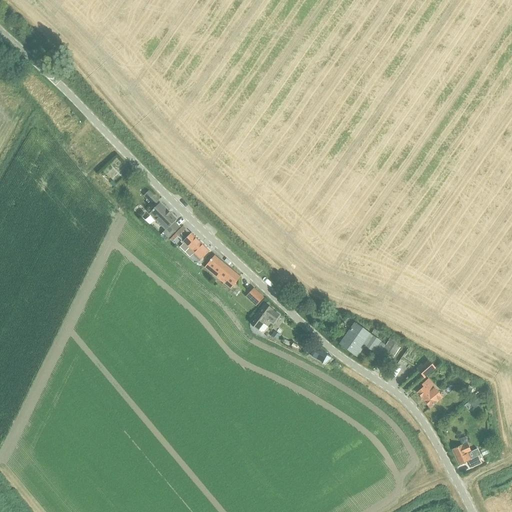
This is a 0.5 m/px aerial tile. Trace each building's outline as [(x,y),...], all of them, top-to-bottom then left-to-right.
[(84,139),(97,153),(95,154),(101,161),(110,153),(93,135),(90,137),(88,135),(84,139)] [(126,169),(118,158),(101,170),(109,181),(126,169)] [(118,185),(124,190),(131,183),(126,178),(118,185)] [(149,190),(144,195),(148,199),(153,204),(157,200),(152,195),(153,194),(149,190)] [(156,206),(149,214),(165,230),(163,232),(161,235),(167,240),(169,238),(180,227),(175,222),(174,222),(176,220),(160,203),(159,203),(158,205),(156,206)] [(184,226),(170,240),(173,242),(178,236),(185,242),(181,246),(191,256),(195,252),(202,259),(209,251),(195,239),(191,235),(192,234),(184,226)] [(205,268),(230,289),(239,278),(226,267),(226,266),(214,257),(212,260),(211,259),(210,261),(205,268)] [(254,289),(246,297),(256,306),(264,298),(254,289)] [(255,323),(253,326),(261,332),(265,331),(268,327),(263,323),(267,318),(273,323),(279,315),(273,311),(266,305),(254,319),(257,321),(255,323)] [(356,324),(341,345),(355,355),(361,347),(363,344),(366,346),(365,347),(374,353),(374,352),(379,356),(383,350),(392,357),(400,347),(390,340),(386,346),(381,343),(356,324)] [(374,329),(371,333),(377,337),(380,332),(374,329)] [(326,353),(317,348),(312,357),(323,363),(327,356),(325,355),(326,353)] [(421,364),(416,369),(418,371),(424,378),(435,368),(428,361),(423,366),(421,364)] [(423,387),(417,393),(430,408),(441,398),(437,392),(434,389),(436,388),(428,380),(422,385),(423,387)] [(478,396),(469,402),(474,408),(483,402),(478,396)] [(479,448),(473,451),(471,452),(467,444),(462,446),(462,445),(452,450),(459,466),(468,462),(471,468),(481,464),(477,456),(481,454),(479,448)]
